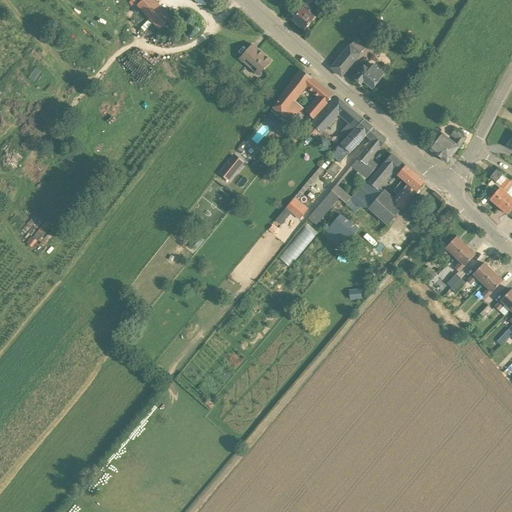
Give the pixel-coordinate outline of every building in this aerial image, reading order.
[(163,9),(158,3),(155,0),(143,0),(138,6),(160,30),(172,18),(163,9)] [(304,30),(315,18),(314,17),(323,8),(314,0),(301,0),(298,5),(302,9),(292,20),(304,30)] [(331,69),(341,77),(343,75),(367,47),(356,38),(331,69)] [(271,62),(252,45),(239,60),(258,76),(271,62)] [(385,74),(373,64),(369,70),(364,67),(354,79),(361,85),(363,82),(372,89),(385,74)] [(296,101),(306,88),(311,92),(318,84),(301,71),(273,108),(289,121),(295,113),(299,116),(304,110),(300,106),(296,101)] [(333,96),(318,84),(311,92),(317,98),(305,112),(312,118),(326,104),(333,96)] [(364,120),(337,97),(306,131),(316,139),(319,135),(327,142),(330,139),(323,132),(339,114),(349,123),(343,129),(350,135),(364,120)] [(365,137),(371,142),(379,133),(364,120),(350,135),(340,145),(339,144),(330,155),(339,163),(365,137)] [(448,163),(466,138),(455,130),(451,136),(456,139),(453,143),(442,135),(430,151),(447,163),(448,163)] [(368,160),(383,142),(386,140),(379,133),(371,142),(351,166),(353,168),(358,172),(366,179),(376,167),(368,160)] [(226,180),(227,181),(228,182),(244,163),(234,155),(234,154),(218,174),(226,180)] [(355,212),(359,208),(369,208),(388,225),(424,183),(392,155),(369,182),(367,181),(352,198),(350,197),(345,203),(355,212)] [(334,178),(342,169),(334,163),(327,172),(334,178)] [(338,186),(353,168),(351,166),(336,184),(338,186)] [(496,170),(490,177),(490,178),(496,183),(503,175),(496,170)] [(267,172),(262,178),(267,181),(272,176),(267,172)] [(499,208),(511,192),(511,183),(503,175),(496,183),(501,187),(490,200),(499,208)] [(350,197),(337,185),(331,192),(345,203),(350,197)] [(507,215),(511,209),(511,192),(499,208),(507,215)] [(308,210),(295,198),(285,209),(299,221),(308,210)] [(358,228),(341,214),(325,234),(342,248),(358,228)] [(279,258),(290,268),(320,234),(309,224),(279,258)] [(278,229),(273,225),(269,230),(273,234),(278,229)] [(26,243),(32,248),(37,241),(31,237),(26,243)] [(466,246),(456,237),(440,254),(444,258),(450,252),(455,258),(466,246)] [(459,272),(475,255),(466,246),(455,258),(460,263),(455,268),(459,272)] [(484,264),(467,281),(471,285),(477,279),(482,284),(493,273),(484,264)] [(421,274),(430,283),(437,275),(428,267),(421,274)] [(380,273),(384,277),(388,271),(384,268),(380,273)] [(486,299),(503,282),(493,273),(482,284),(488,289),(482,295),(486,299)] [(456,274),(446,284),(451,289),(460,279),(461,278),(456,274)] [(460,279),(451,289),(452,290),(455,293),(456,294),(466,283),(460,279)] [(350,301),(362,300),(361,289),(349,291),(350,301)] [(511,308),(511,290),(495,307),(499,311),(505,305),(510,310),(511,308)] [(493,310),(489,306),(480,314),(484,318),(493,310)] [(511,334),(511,332),(509,329),(496,342),(501,346),(511,334)]
